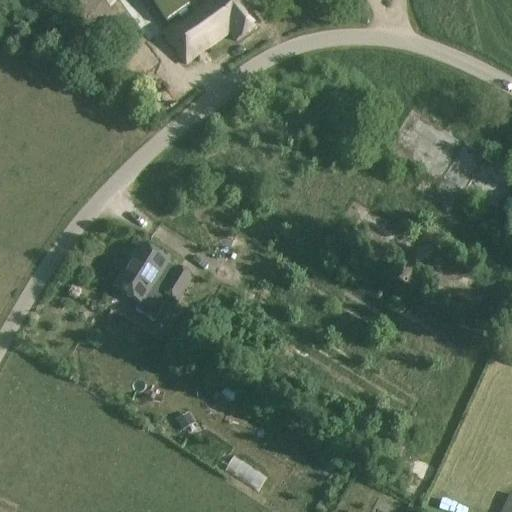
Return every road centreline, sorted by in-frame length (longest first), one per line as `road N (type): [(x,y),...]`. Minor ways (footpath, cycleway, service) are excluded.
road 1 (residential): [(393,40),(332,39),(278,53),(218,90),(127,172),(63,246),(0,342)]
road 2 (residential): [(511,89),(393,40)]
